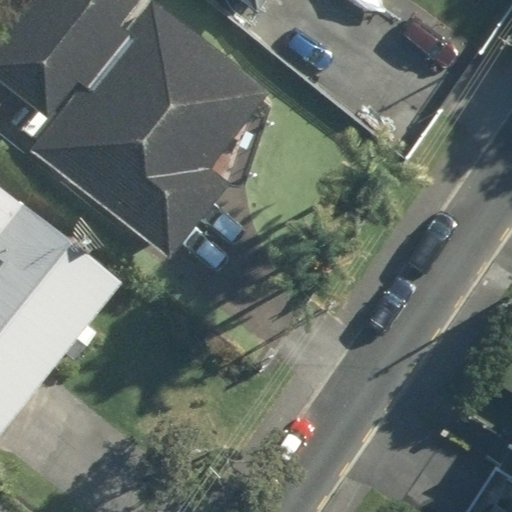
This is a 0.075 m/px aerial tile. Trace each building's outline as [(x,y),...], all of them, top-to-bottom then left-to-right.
[(133,0),(34,0),(0,41),(0,83),(48,124),(23,154),(156,265),(213,186),(198,171),(262,95),(148,0),(147,0),(142,7),(133,0)] [(243,0),(263,15),(274,0),(243,0)] [(0,433),(119,286),(0,189),(0,433)] [(474,511),(511,453),(511,449),(429,396),(371,487),(409,511),(474,511)] [(511,511),(511,495),(502,511),(511,511)]
